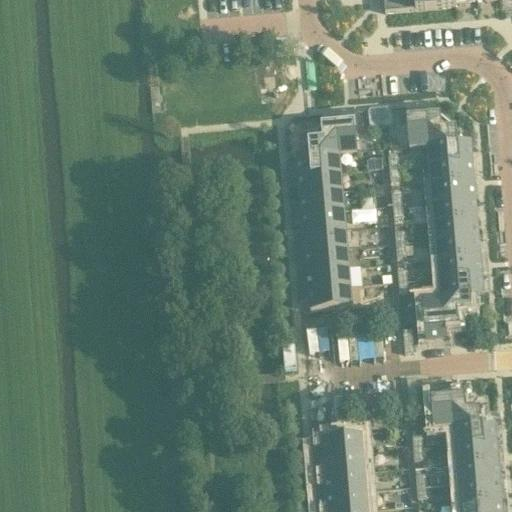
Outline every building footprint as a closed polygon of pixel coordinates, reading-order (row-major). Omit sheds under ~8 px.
[(355,0),(356,0),(360,0),(382,0),(385,17),(455,11),(455,7),(454,0),(355,0)] [(388,110),(379,111),(380,131),(390,130),(392,127),(392,113),(388,110)] [(370,111),(368,115),(369,128),(373,132),(380,131),(379,111),(370,111)] [(409,153),(428,151),(427,122),(426,111),(406,112),(409,153)] [(334,118),(335,129),(338,159),(358,157),(354,117),(334,118)] [(458,149),(458,147),(457,134),(440,121),(427,122),(428,151),(458,149)] [(309,146),(310,160),(338,159),(335,129),(321,131),(309,146)] [(428,151),(430,169),(471,165),(472,165),(470,146),(458,147),(458,149),(428,151)] [(288,171),(289,181),(340,177),(338,159),(310,160),(298,161),(299,170),(288,171)] [(388,160),(389,172),(398,171),(397,160),(388,160)] [(430,169),(431,188),(473,184),(471,165),(430,169)] [(389,172),(390,184),(399,183),(398,171),(389,172)] [(300,190),(301,199),(341,196),(340,177),(289,181),(290,191),(300,190)] [(431,188),(433,207),(475,204),(473,184),(431,188)] [(301,208),(291,209),(292,219),(343,215),(341,196),(301,199),(301,208)] [(391,199),(392,211),(402,210),(401,198),(391,199)] [(433,207),(435,226),(476,222),(475,204),(433,207)] [(392,211),(393,222),(403,221),(402,210),(392,211)] [(303,229),(304,238),(345,234),(343,215),(292,219),(293,230),(303,229)] [(435,226),(436,245),(478,241),(476,222),(435,226)] [(305,247),(295,248),(296,258),(346,254),(345,234),(304,238),(305,247)] [(394,237),(395,249),(404,248),(403,236),(394,237)] [(436,245),(438,261),(479,258),(478,241),(436,245)] [(395,249),(396,261),(405,260),(404,248),(395,249)] [(307,267),(307,276),(348,272),(346,254),(296,258),(296,268),(307,267)] [(438,261),(439,282),(481,279),(479,258),(438,261)] [(298,285),(299,296),(350,291),(348,272),(307,276),(308,285),(298,285)] [(398,275),(398,286),(408,286),(407,274),(398,275)] [(439,282),(441,303),(471,303),(483,301),(481,279),(439,282)] [(398,286),(400,298),(409,298),(408,286),(398,286)] [(299,296),(300,306),(310,305),(311,315),(351,312),(350,291),(299,296)] [(422,304),(426,345),(447,343),(446,332),(441,303),(422,304)] [(441,303),(446,332),(460,331),(472,316),(471,303),(441,303)] [(403,335),(403,346),(413,346),(413,334),(403,335)] [(403,346),(404,359),(414,358),(413,346),(403,346)] [(407,383),(408,395),(418,395),(417,382),(407,383)] [(434,434),(453,432),(452,402),(451,392),(430,393),(434,434)] [(408,395),(409,405),(409,407),(419,406),(418,395),(408,395)] [(452,402),(453,432),(482,428),(481,414),(465,401),(452,402)] [(453,432),(455,451),(495,446),(493,427),(482,428),(453,432)] [(313,452),(314,462),(364,457),(363,438),(322,441),(323,452),(313,452)] [(412,441),(413,453),(422,453),(422,441),(412,441)] [(455,451),(456,469),(497,465),(495,446),(455,451)] [(413,453),(414,466),(423,465),(422,453),(413,453)] [(315,473),(325,472),(325,480),(366,476),(364,457),(314,462),(315,473)] [(456,469),(458,489),(498,485),(497,465),(456,469)] [(326,490),(321,490),(317,491),(317,501),(368,497),(366,476),(325,480),(326,490)] [(416,480),(417,491),(425,491),(424,479),(416,480)] [(458,489),(460,510),(500,505),(498,485),(458,489)] [(417,491),(418,503),(427,503),(425,491),(417,491)] [(317,501),(318,511),(328,511),(369,511),(368,497),(317,501)]
